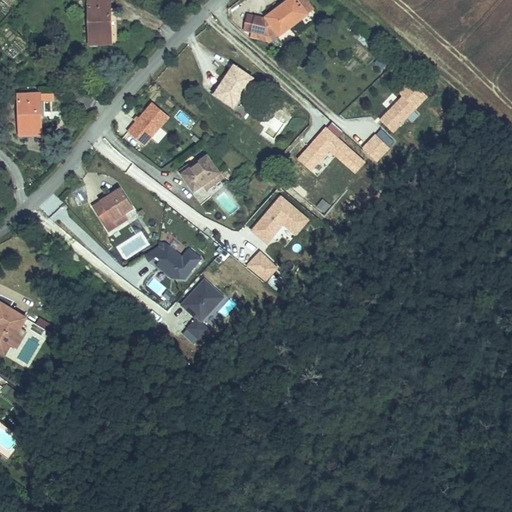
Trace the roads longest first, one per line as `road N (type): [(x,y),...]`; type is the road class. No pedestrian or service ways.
road 1 (residential): [(0,226),(63,172),(165,47),(215,0)]
road 2 (track): [(511,136),(395,49),(346,0)]
